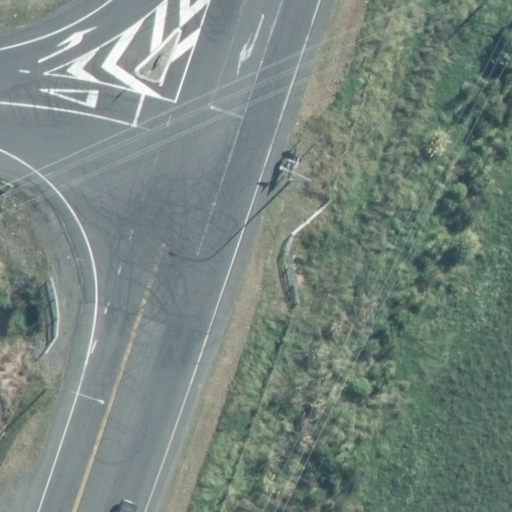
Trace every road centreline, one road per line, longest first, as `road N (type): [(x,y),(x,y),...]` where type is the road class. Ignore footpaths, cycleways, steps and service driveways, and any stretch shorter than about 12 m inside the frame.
road 1 (tertiary): [(73,511),(198,143)]
road 2 (secondary): [(0,107),(64,111),(198,143)]
road 3 (secondary): [(198,143),(244,0)]
road 4 (secondary): [(0,66),(80,39),(129,0)]
